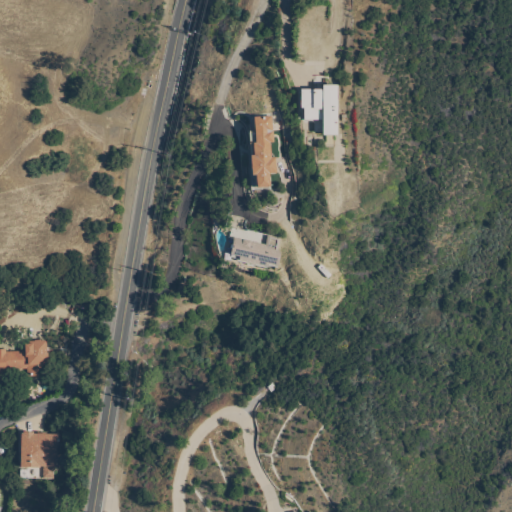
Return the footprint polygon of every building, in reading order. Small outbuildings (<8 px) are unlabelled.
[(311,121),(304,121),(304,119),(302,119),(302,110),(300,110),(300,107),(299,107),(299,89),(321,89),(321,85),(336,85),(336,134),(334,134),(334,135),(323,135),(321,135),(321,131),(313,131),(313,123),(311,121)] [(273,142),(269,142),(270,157),(275,157),(276,173),(268,174),(269,186),(253,188),(252,175),(251,175),(249,155),(251,155),(250,144),(249,144),(249,143),(248,143),(248,133),(248,131),(252,131),(251,117),(271,116),(273,142)] [(234,258),(229,257),(230,254),(229,254),(232,237),(265,244),(267,234),(281,237),(278,250),(279,250),(278,252),(280,252),(277,265),(276,265),(276,267),(269,265),(265,267),(254,264),(252,266),(246,264),(245,263),(236,260),(234,258)] [(46,353),(47,353),(48,375),(38,376),(38,378),(33,378),(33,376),(27,376),(26,369),(5,370),(5,380),(0,380),(0,349),(5,349),(5,352),(23,351),(23,344),(27,344),(27,341),(34,341),(34,340),(40,340),(45,340),(46,353)] [(39,467),(39,468),(19,467),(20,433),(22,433),(22,432),(32,432),(32,434),(57,434),(57,447),(56,447),(55,467),(39,467)]
